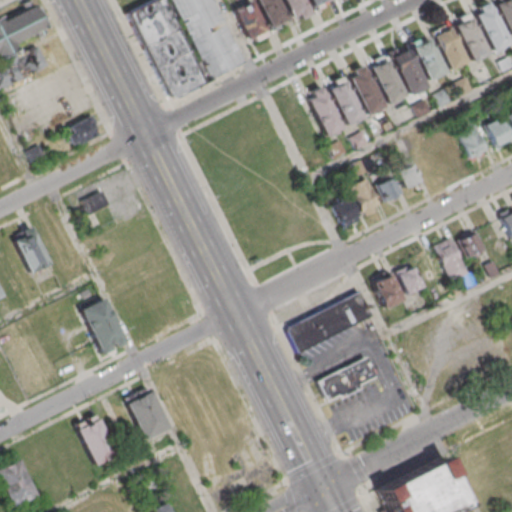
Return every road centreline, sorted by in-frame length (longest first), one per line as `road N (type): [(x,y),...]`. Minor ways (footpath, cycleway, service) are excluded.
road 1 (tertiary): [(283,413),(75,0)]
road 2 (residential): [(511,173),(233,313)]
road 3 (residential): [(408,0),(143,134)]
road 4 (residential): [(511,388),(273,511)]
road 5 (residential): [(233,313),(0,433)]
road 6 (residential): [(0,207),(143,134)]
